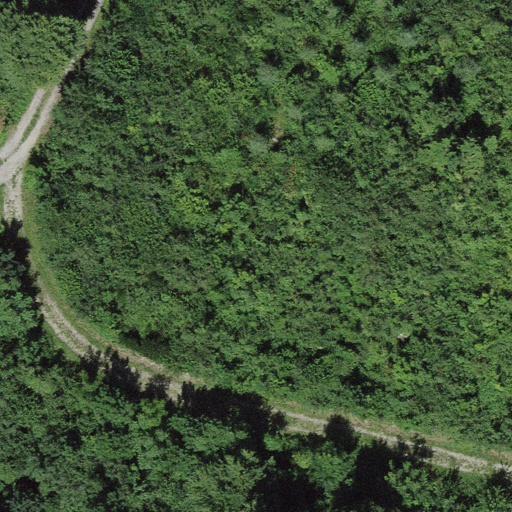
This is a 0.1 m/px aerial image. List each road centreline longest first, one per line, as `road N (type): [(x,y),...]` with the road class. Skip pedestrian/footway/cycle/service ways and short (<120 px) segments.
road 1 (track): [(8,153),(16,244),(81,351),(231,405),(511,476)]
road 2 (track): [(86,0),(8,153),(0,155)]
